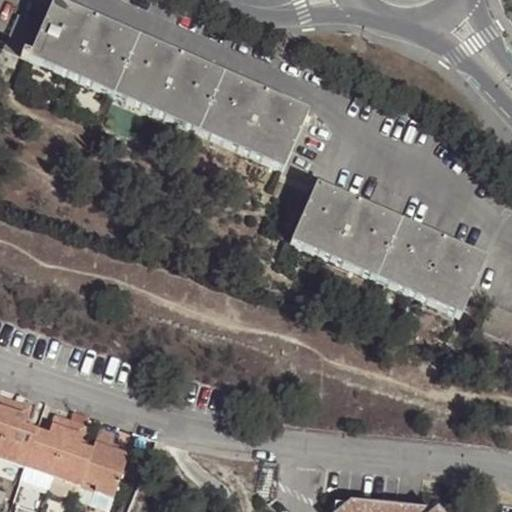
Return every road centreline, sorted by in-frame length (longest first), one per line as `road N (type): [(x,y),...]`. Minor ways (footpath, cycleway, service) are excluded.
road 1 (residential): [(0,370),(215,434),(511,468)]
road 2 (secondary): [(404,20),(460,51),(511,107)]
road 3 (tertiary): [(244,4),(292,18),(370,11)]
